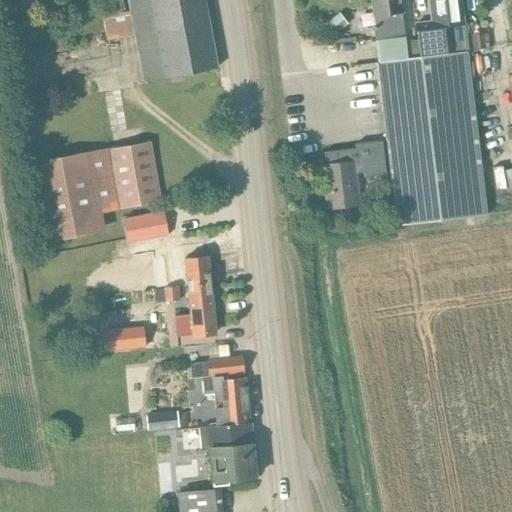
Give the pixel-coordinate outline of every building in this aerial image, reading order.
[(127,0),(129,11),(133,35),(142,82),(192,72),(217,68),(204,0),(127,0)] [(376,40),(378,63),(419,58),(417,40),(403,42),(400,13),(402,13),(401,0),(370,0),(372,15),(374,15),(376,40)] [(462,24),(459,0),(428,0),(432,24),(414,26),(417,40),(419,58),(446,55),(446,54),(441,27),(462,24)] [(485,35),(471,36),(472,50),(477,50),(487,48),(487,45),(485,35)] [(378,63),(395,206),(397,224),(484,214),(465,53),(446,55),(378,63)] [(45,243),(105,232),(102,212),(160,202),(149,141),(112,147),(30,162),(45,243)] [(327,209),(358,205),(355,175),(359,174),(357,160),(369,158),(368,147),(324,152),(325,165),(321,165),(327,209)] [(128,241),(167,234),(163,211),(124,218),(128,241)] [(187,287),(210,284),(207,255),(184,258),(187,287)] [(163,289),(178,287),(177,273),(162,274),(163,289)] [(210,284),(187,287),(190,313),(213,311),(210,284)] [(178,287),(163,289),(154,290),(155,302),(165,301),(165,302),(179,301),(178,287)] [(213,311),(190,313),(190,319),(192,332),(192,338),(195,337),(215,335),(215,330),(213,311)] [(141,325),(99,330),(102,351),(143,347),(141,325)] [(216,425),(249,421),(245,379),(242,379),(240,357),(208,360),(209,375),(200,377),(202,395),(212,394),(216,425)] [(145,415),(146,431),(162,430),(162,414),(145,415)] [(249,421),(216,425),(198,427),(200,450),(209,449),(213,487),(228,486),(228,479),(255,476),(249,421)] [(179,511),(222,511),(220,489),(178,493),(179,511)]
